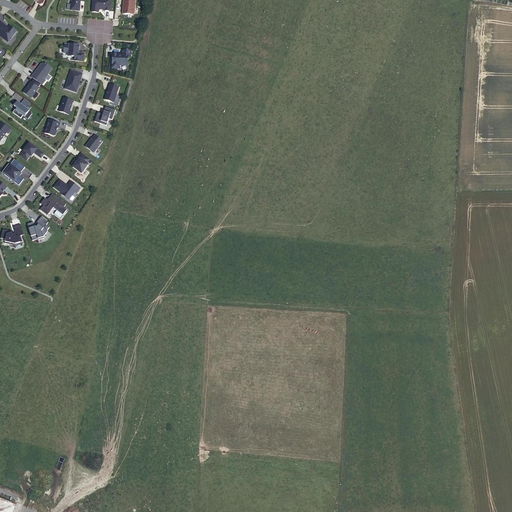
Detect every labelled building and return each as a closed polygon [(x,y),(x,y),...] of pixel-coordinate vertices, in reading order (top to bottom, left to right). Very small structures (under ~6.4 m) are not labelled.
[(70,0),(72,1),(71,10),(80,11),(81,1),(85,1),(85,0),(70,0)] [(93,0),(93,11),(99,11),(99,9),(101,8),(101,9),(106,9),(105,10),(110,11),(111,0),(93,0)] [(136,0),(124,0),(124,7),(125,7),(125,10),(124,9),(123,14),(133,15),(135,14),(136,0)] [(0,25),(0,24),(0,36),(9,43),(17,32),(12,28),(10,29),(9,28),(1,23),(0,25)] [(77,48),(65,47),(64,56),(69,57),(69,60),(75,60),(75,64),(84,65),(85,57),(78,56),(79,52),(77,52),(77,48)] [(113,52),(112,57),(113,57),(112,67),(119,67),(120,63),(128,64),(129,55),(131,55),(132,49),(123,48),(123,53),(122,54),(120,53),(120,52),(113,52)] [(37,74),(34,78),(44,85),(47,82),(45,81),(53,71),(46,66),(46,67),(44,65),(40,70),(37,74)] [(84,76),(73,73),(66,91),(77,95),(80,88),(83,80),(82,80),(84,76)] [(34,78),(33,79),(35,81),(43,87),(44,85),(34,78)] [(35,81),(25,93),(33,99),(43,87),(35,81)] [(108,98),(106,102),(115,105),(120,90),(111,87),(109,94),(108,98)] [(65,99),(61,111),(71,114),(75,103),(65,99)] [(18,110),(19,110),(15,115),(22,120),(23,119),(25,121),(31,113),(19,104),(16,108),(18,110)] [(99,115),(96,124),(108,128),(110,121),(113,122),(117,113),(107,109),(104,116),(99,115)] [(50,122),(46,135),(55,138),(56,137),(59,129),(60,130),(61,125),(50,122)] [(0,127),(0,144),(8,134),(9,135),(12,132),(3,124),(0,128),(0,127)] [(93,140),(87,149),(95,155),(104,143),(96,137),(94,141),(93,140)] [(30,145),(21,157),(27,162),(31,157),(32,158),(35,155),(42,160),(45,156),(30,145)] [(76,161),(72,166),(75,168),(75,169),(83,175),(89,167),(88,166),(91,162),(82,155),(79,160),(80,161),(78,163),(76,161)] [(5,168),(8,170),(4,175),(9,178),(10,177),(15,181),(14,182),(19,186),(24,180),(23,179),(19,176),(21,173),(25,168),(14,160),(10,165),(9,164),(5,168)] [(0,181),(0,199),(3,196),(2,196),(8,188),(0,181)] [(60,181),(55,189),(63,195),(62,196),(69,201),(76,193),(77,194),(81,190),(72,183),(68,188),(60,181)] [(43,208),(40,212),(48,217),(54,209),(57,212),(63,217),(67,212),(64,209),(67,206),(53,195),(48,201),(46,199),(41,206),(43,208)] [(57,212),(54,216),(60,220),(63,217),(57,212)] [(33,223),(27,225),(32,242),(38,240),(38,241),(42,241),(42,240),(45,235),(49,229),(46,226),(48,223),(41,218),(37,224),(39,226),(37,228),(36,227),(34,228),(33,223)] [(12,233),(0,230),(0,238),(2,239),(6,240),(5,244),(11,246),(11,245),(14,246),(23,243),(21,237),(24,236),(21,226),(14,228),(16,235),(14,236),(13,234),(12,234),(12,233)]
